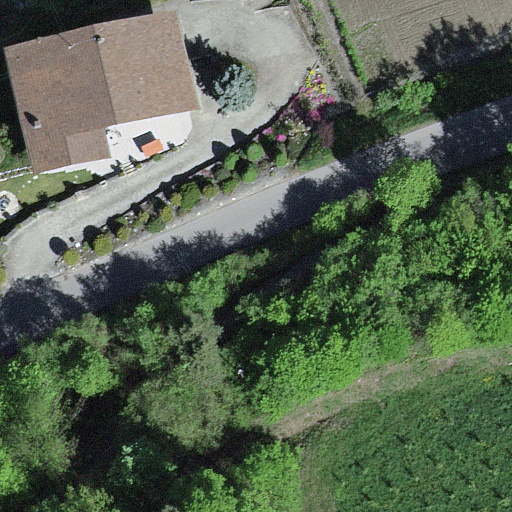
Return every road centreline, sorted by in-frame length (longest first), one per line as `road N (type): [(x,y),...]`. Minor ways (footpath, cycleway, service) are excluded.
road 1 (unclassified): [(0,324),(357,175),(511,124)]
road 2 (track): [(21,316),(27,245),(248,120)]
